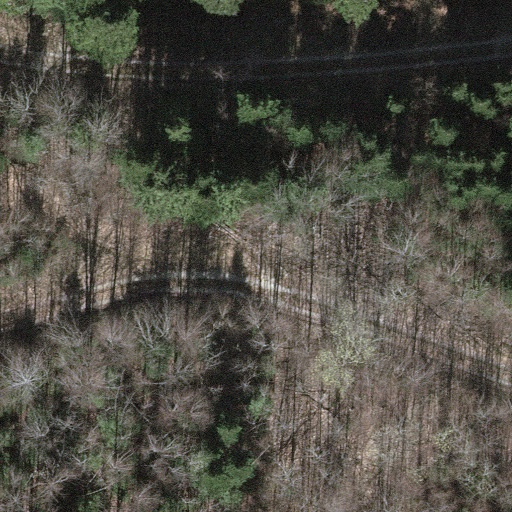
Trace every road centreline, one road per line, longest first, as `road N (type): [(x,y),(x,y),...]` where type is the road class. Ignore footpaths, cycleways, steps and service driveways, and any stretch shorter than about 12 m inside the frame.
road 1 (track): [(0,319),(189,277),(258,286),(511,375)]
road 2 (track): [(511,46),(137,71),(0,52)]
road 3 (track): [(0,193),(189,277)]
